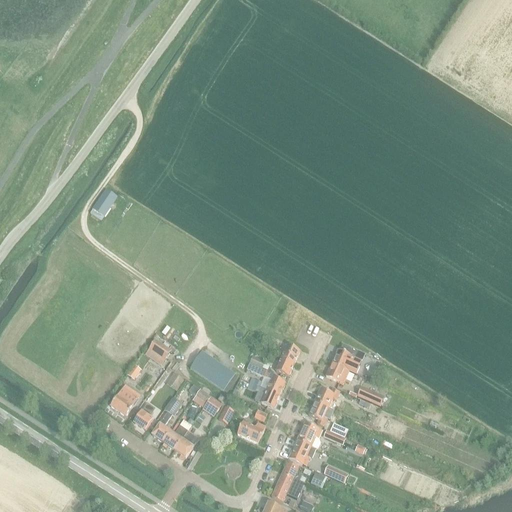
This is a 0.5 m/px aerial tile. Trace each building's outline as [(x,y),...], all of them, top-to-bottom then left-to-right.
[(103,193),(90,214),(102,223),(116,201),(103,193)] [(171,352),(156,341),(149,351),(165,362),(171,352)] [(338,351),(332,365),(349,372),(356,376),(360,366),(354,363),(357,355),(358,353),(343,346),(340,352),(338,351)] [(287,347),(282,360),(294,366),(300,353),(287,347)] [(266,348),(264,352),(275,357),(277,352),(266,348)] [(275,357),(264,352),(262,357),(273,362),(275,357)] [(223,393),(235,376),(202,354),(190,370),(223,393)] [(253,359),(250,365),(262,371),(265,364),(253,359)] [(294,366),(282,360),(276,373),(288,379),(294,366)] [(342,387),(345,382),(349,372),(332,365),(326,378),(340,384),(339,386),(342,387)] [(134,367),(127,377),(134,381),(141,371),(134,367)] [(253,367),(251,373),(256,375),(263,378),(272,382),(267,392),(280,398),(285,385),(278,382),(280,379),(266,373),(258,369),(253,367)] [(176,393),(183,383),(173,376),(166,386),(176,393)] [(252,380),(250,384),(261,389),(263,384),(252,380)] [(250,384),(248,389),(259,394),(261,389),(250,384)] [(362,389),(357,398),(380,409),(385,399),(362,389)] [(127,393),(123,390),(110,408),(125,419),(133,407),(138,401),(127,393)] [(314,403),(329,410),(333,400),(336,402),(340,394),(333,390),(331,395),(321,390),(314,403)] [(194,403),(203,410),(211,399),(201,392),(194,403)] [(280,398),(267,392),(261,405),(274,411),(280,398)] [(211,399),(203,410),(202,411),(214,419),(222,407),(211,399)] [(164,429),(170,420),(172,417),(174,418),(182,406),(173,400),(165,412),(168,414),(165,418),(152,437),(163,445),(171,433),(164,429)] [(329,410),(314,403),(308,417),(319,422),(317,426),(324,429),(328,421),(324,419),(329,410)] [(155,410),(147,405),(134,424),(145,432),(153,422),(149,419),(155,410)] [(234,413),(225,408),(218,421),(227,426),(234,413)] [(254,420),(259,422),(262,414),(258,412),(254,420)] [(267,416),(262,414),(259,422),(264,424),(267,416)] [(409,423),(409,420),(395,420),(395,429),(392,428),(392,441),(396,441),(397,436),(409,436),(408,443),(417,443),(416,454),(422,455),(423,430),(424,430),(424,423),(409,423)] [(163,445),(174,452),(188,433),(191,428),(183,422),(174,436),(171,433),(163,445)] [(237,436),(258,446),(266,429),(257,425),(255,430),(243,424),(237,436)] [(305,424),(297,442),(317,451),(321,441),(319,440),(322,432),(305,424)] [(333,425),(330,433),(335,435),(339,427),(333,425)] [(338,437),(327,433),(327,432),(324,438),(335,443),(338,437)] [(199,441),(188,433),(174,452),(185,460),(193,449),(199,441)] [(276,450),(282,453),(286,445),(280,442),(276,450)] [(291,456),(289,460),(306,468),(310,460),(312,460),(316,451),(317,451),(297,442),(291,456)] [(358,446),(356,452),(365,456),(367,450),(358,446)] [(306,480),(296,476),(299,468),(288,463),(282,475),(304,485),(306,480)] [(348,477),(328,468),(324,476),(344,485),(348,477)] [(315,474),(311,484),(321,489),(325,479),(315,474)] [(282,475),(277,487),(288,492),(286,496),(296,501),(301,490),(304,485),(282,475)] [(288,492),(277,487),(271,499),(283,504),(288,492)] [(304,502),(301,510),(305,511),(311,511),(314,507),(304,502)]
